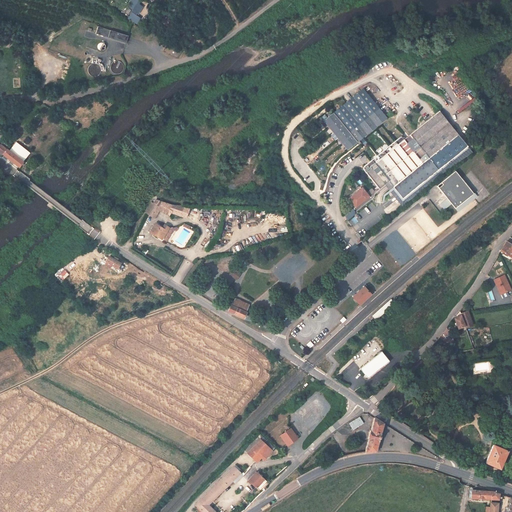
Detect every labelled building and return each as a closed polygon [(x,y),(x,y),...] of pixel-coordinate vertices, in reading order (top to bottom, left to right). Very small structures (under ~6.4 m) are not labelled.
[(139,4),(140,2),(136,0),(131,0),(130,4),(135,7),(133,10),(137,13),(141,6),(139,4)] [(131,13),(128,18),(136,24),(139,18),(131,13)] [(98,26),(95,33),(126,43),(128,36),(98,26)] [(365,92),(326,124),(350,153),(389,121),(365,92)] [(374,162),(370,166),(372,169),(367,173),(381,191),(391,183),(395,189),(405,201),(470,149),(441,114),(376,165),(374,162)] [(25,135),(21,140),(27,145),(30,140),(25,135)] [(18,144),(24,148),(27,145),(21,140),(18,144)] [(0,152),(19,167),(23,162),(22,161),(12,154),(1,145),(0,146),(0,152)] [(405,201),(395,189),(391,192),(404,208),(444,176),(474,155),(470,149),(405,201)] [(14,150),(12,154),(22,161),(24,158),(14,150)] [(446,204),(450,209),(454,205),(460,214),(479,198),(458,173),(439,188),(450,201),(446,204)] [(353,200),(356,204),(354,205),(358,210),(372,199),(365,190),(353,200)] [(173,220),(176,216),(182,219),(191,223),(194,215),(186,211),(157,208),(151,218),(156,221),(162,212),(164,213),(164,214),(173,220)] [(348,220),(356,214),(352,208),(344,215),(348,220)] [(90,221),(88,224),(96,229),(98,226),(90,221)] [(165,241),(171,231),(167,229),(165,231),(158,226),(154,234),(165,241)] [(175,234),(171,231),(165,241),(169,243),(175,234)] [(511,259),(511,258),(511,245),(507,243),(502,253),(511,259)] [(122,266),(111,259),(108,264),(112,267),(119,271),(122,266)] [(237,281),(240,276),(235,272),(231,277),(237,281)] [(504,277),(494,282),(501,296),(511,291),(504,277)] [(370,294),(365,288),(359,293),(354,297),(356,300),(355,300),(357,304),(358,303),(360,305),(371,295),(370,294)] [(230,313),(244,320),(250,308),(237,301),(233,306),(230,313)] [(372,318),(376,322),(377,321),(395,305),(392,302),(392,303),(390,301),(372,318)] [(466,329),(467,331),(474,328),(469,313),(461,315),(466,329)] [(466,329),(461,314),(457,318),(458,319),(455,320),(459,331),(466,329)] [(390,363),(382,353),(361,371),(369,380),(390,363)] [(364,423),(360,417),(349,423),(354,430),(364,423)] [(377,453),(384,425),(374,419),(365,454),(377,453)] [(297,440),(291,430),(290,430),(289,429),(288,426),(286,428),(287,430),(288,429),(289,431),(281,436),(288,446),(293,443),(297,440)] [(259,464),(264,460),(266,463),(275,454),(264,443),(251,456),(259,464)] [(507,452),(492,446),(485,463),(499,469),(507,452)] [(214,511),(209,506),(238,477),(242,474),(235,467),(195,507),(200,511),(214,511)] [(265,483),(258,475),(252,481),(260,489),(265,483)] [(260,489),(252,481),(249,484),(256,491),(260,489)] [(498,511),(500,495),(495,492),(473,490),(472,500),(492,501),(491,508),(490,511),(498,511)]
